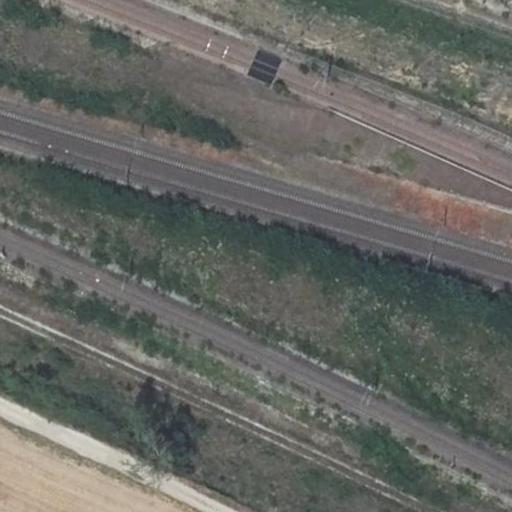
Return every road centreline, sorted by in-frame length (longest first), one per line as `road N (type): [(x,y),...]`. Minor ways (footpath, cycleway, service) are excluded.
road 1 (track): [(438,511),(0,314)]
road 2 (track): [(0,408),(222,511)]
